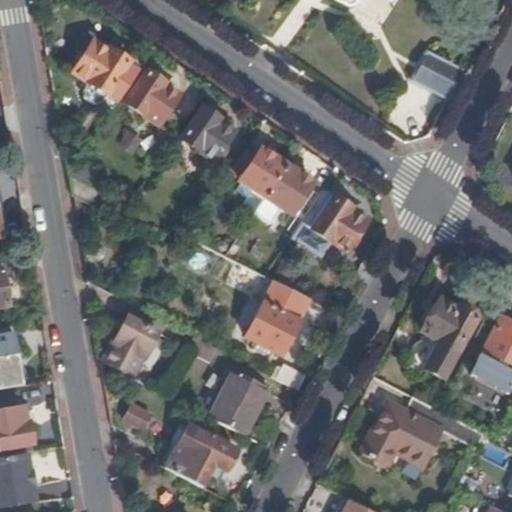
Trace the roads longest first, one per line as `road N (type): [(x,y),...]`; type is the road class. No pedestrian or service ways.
road 1 (residential): [(100,511),(10,0)]
road 2 (residential): [(431,200),(132,0)]
road 3 (residential): [(271,511),(431,200)]
road 4 (residential): [(431,200),(511,42)]
